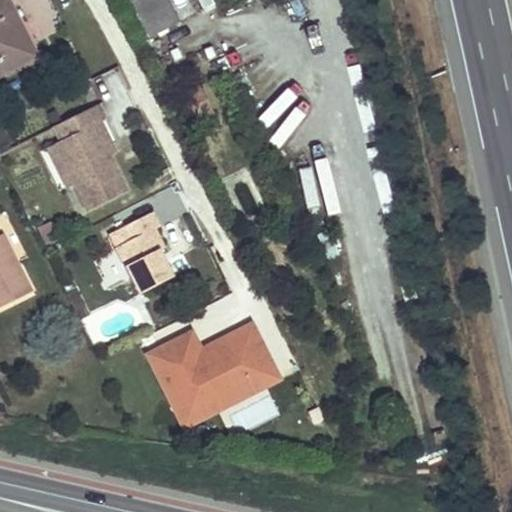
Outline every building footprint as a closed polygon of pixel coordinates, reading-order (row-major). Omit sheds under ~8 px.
[(7,0),(0,0),(0,75),(36,57),(7,0)] [(130,0),(149,36),(177,22),(165,0),(130,0)] [(88,85),(80,89),(86,101),(94,97),(88,85)] [(199,86),(186,93),(199,120),(212,112),(199,86)] [(98,104),(52,127),(59,141),(53,144),(73,184),(87,211),(127,191),(108,155),(93,125),(100,121),(105,119),(98,104)] [(100,121),(93,125),(108,155),(115,152),(100,121)] [(53,144),(46,148),(66,187),(73,184),(53,144)] [(138,295),(171,278),(158,252),(163,248),(153,230),(159,227),(151,213),(118,230),(125,243),(114,249),(138,295)] [(0,307),(33,290),(3,234),(0,235),(0,307)] [(364,325),(382,390),(398,386),(395,373),(407,369),(392,318),(364,325)] [(183,335),(147,354),(177,414),(274,365),(253,323),(231,334),(235,343),(197,362),(183,335)] [(192,331),(183,335),(197,362),(235,343),(231,334),(201,349),(192,331)] [(281,378),(274,365),(177,414),(184,428),(281,378)]
